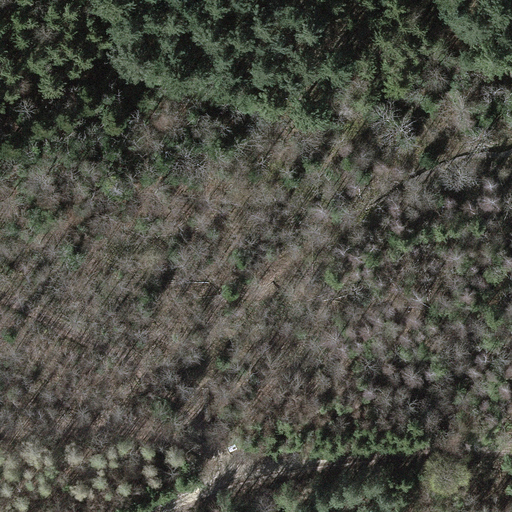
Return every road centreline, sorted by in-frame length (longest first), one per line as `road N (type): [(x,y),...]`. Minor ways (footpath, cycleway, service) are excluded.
road 1 (track): [(511,444),(252,471),(143,511)]
road 2 (track): [(0,291),(123,356),(225,451)]
road 3 (track): [(0,425),(176,437),(225,451),(252,471)]
